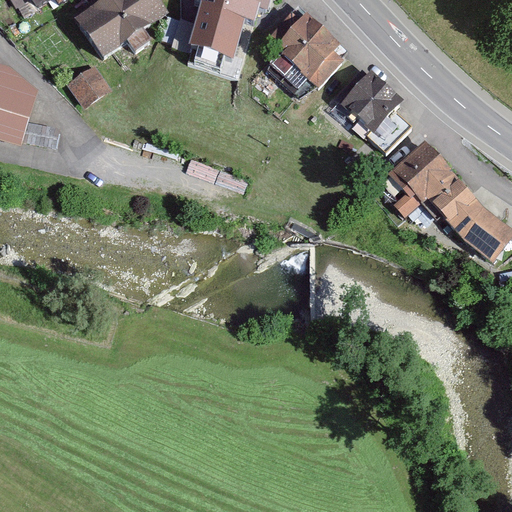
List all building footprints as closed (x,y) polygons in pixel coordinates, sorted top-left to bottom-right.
[(28,0),(34,9),(49,0),(51,0),(56,7),(66,0),(28,0)] [(149,0),(113,0),(76,28),(100,61),(123,44),(130,54),(145,43),(138,33),(162,17),(149,0)] [(194,28),(177,23),(165,19),(157,46),(169,50),(186,55),(183,66),(208,74),(222,25),(239,30),(246,9),(215,0),(198,0),(198,16),(194,28)] [(247,8),(263,12),(266,0),(215,0),(246,9),(247,9),(247,8)] [(334,53),(335,51),(333,49),(303,22),(297,28),(288,20),(280,29),(265,46),(277,56),(267,73),(296,99),(309,85),(315,91),(338,65),(330,57),(334,53)] [(67,89),(81,109),(104,93),(90,73),(67,89)] [(370,135),(364,140),(383,157),(408,131),(390,114),(397,106),(368,80),(364,85),(357,79),(359,77),(359,76),(334,103),(370,135)] [(0,132),(16,137),(29,96),(25,91),(0,83),(0,132)] [(378,189),(404,218),(418,205),(424,200),(447,179),(421,150),(392,176),(378,189)] [(424,200),(418,205),(433,223),(439,217),(461,243),(490,266),(510,240),(485,220),(483,221),(447,179),(424,200)]
